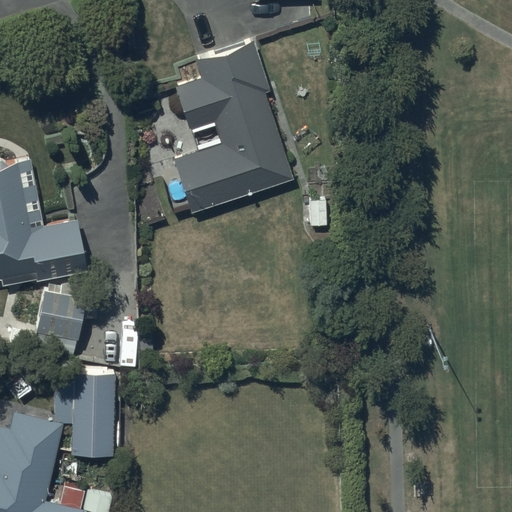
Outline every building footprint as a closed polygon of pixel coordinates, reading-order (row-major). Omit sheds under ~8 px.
[(296,171),(266,87),(272,85),(256,40),(197,61),(202,76),(180,84),(197,131),(216,124),(219,134),(198,142),(200,147),(176,155),(194,207),(296,171)] [(0,276),(37,269),(39,277),(90,268),(80,219),(49,225),(38,169),(23,172),(22,162),(0,166),(0,276)] [(329,196),(311,196),(311,224),(328,225),(329,196)] [(87,296),(47,290),(41,330),(81,336),(87,296)] [(77,420),(76,453),(116,454),(118,373),(58,371),(57,420),(77,420)] [(64,422),(18,412),(14,429),(0,425),(0,511),(111,511),(115,496),(89,490),(90,486),(68,481),(63,503),(47,500),(64,422)]
